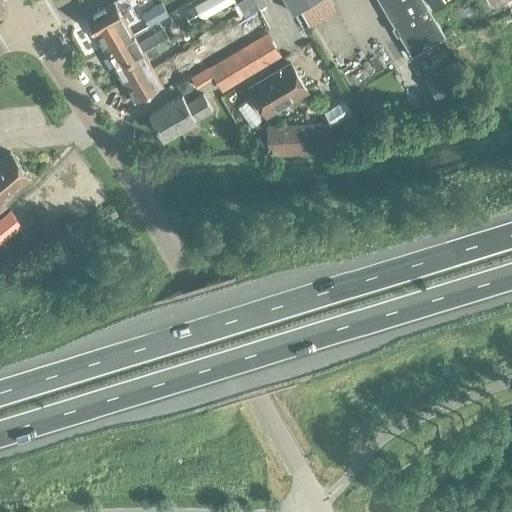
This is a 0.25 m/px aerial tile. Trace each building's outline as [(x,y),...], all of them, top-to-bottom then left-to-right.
[(114,0),(86,16),(105,50),(135,33),(127,20),(134,17),(129,9),(122,13),(114,0)] [(200,0),(194,4),(202,18),(233,0),(200,0)] [(238,0),(236,1),(244,15),(266,2),(265,0),(238,0)] [(285,0),(292,12),(313,0),(285,0)] [(424,0),(379,0),(411,54),(445,35),(424,0)] [(142,13),(148,25),(168,14),(161,2),(142,13)] [(105,50),(115,67),(156,44),(155,43),(175,32),(170,23),(139,41),(135,33),(105,50)] [(268,32),(193,76),(199,88),(215,78),(223,92),(282,57),(268,32)] [(115,67),(124,83),(154,67),(149,58),(160,52),(156,44),(115,67)] [(154,67),(124,83),(134,101),(173,79),(175,84),(202,69),(196,59),(170,74),(168,70),(158,75),(154,67)] [(426,77),(439,100),(471,82),(458,59),(426,77)] [(300,96),(302,92),(305,90),(290,62),(248,86),(263,113),(289,99),(293,100),(297,99),(300,96)] [(195,119),(213,108),(203,92),(187,102),(182,94),(150,112),(164,135),(194,117),(195,119)] [(265,125),(266,151),(328,148),(326,123),(265,125)] [(3,199),(32,176),(11,151),(0,160),(0,209),(6,204),(3,199)] [(0,255),(14,244),(7,237),(23,224),(11,209),(0,217),(0,255)] [(211,263),(220,258),(215,250),(207,254),(211,263)]
